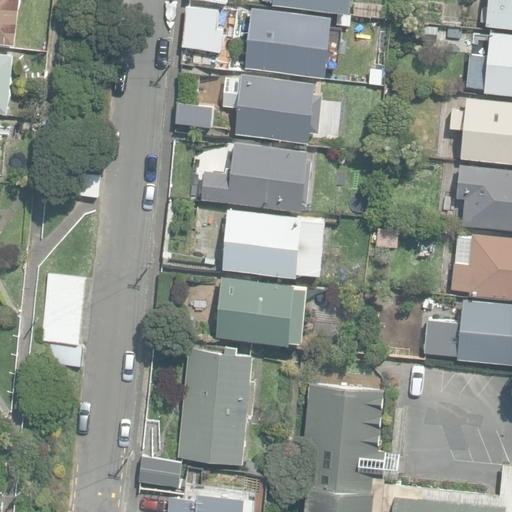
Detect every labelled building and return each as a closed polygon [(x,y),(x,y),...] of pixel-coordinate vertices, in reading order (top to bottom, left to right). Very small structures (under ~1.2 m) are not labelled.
[(0,0),(0,41),(18,43),(21,0),(0,0)] [(487,20),(511,22),(511,0),(482,0),(481,16),(488,17),(487,20)] [(182,43),(223,47),(225,25),(219,24),(221,4),(186,1),(182,43)] [(246,63),(328,72),(334,12),(253,3),(246,63)] [(421,42),(439,44),(441,26),(423,24),(421,42)] [(483,88),(511,90),(511,28),(489,27),(486,51),(469,50),(466,82),(483,84),(483,88)] [(0,110),(11,112),(17,52),(0,50),(0,110)] [(383,84),(384,68),(371,66),(370,82),(383,84)] [(237,128),(312,136),(313,126),(321,127),(325,88),(317,88),(318,76),(243,68),(242,76),(233,75),(231,99),(240,100),(237,128)] [(397,104),(398,91),(389,90),(388,103),(397,104)] [(460,154),(511,159),(511,97),(468,93),(466,107),(452,106),(450,124),(463,126),(460,154)] [(176,117),(213,120),(215,100),(177,97),(176,117)] [(204,198),(305,209),(306,201),(310,201),(314,157),(311,157),(311,147),(237,140),(236,150),(233,151),(232,161),(235,164),(235,167),(228,166),(227,171),(206,169),(204,198)] [(71,166),(102,169),(103,147),(73,144),(71,166)] [(380,194),(401,196),(405,159),(384,157),(380,194)] [(464,223),(511,228),(511,167),(462,162),(459,196),(467,197),(464,223)] [(65,191),(101,195),(104,173),(67,170),(65,191)] [(226,267),(300,273),(300,270),(324,272),(328,219),(305,217),(305,213),(231,207),(226,267)] [(379,244),(399,246),(401,228),(381,226),(379,244)] [(511,233),(471,230),(471,233),(457,232),(452,286),(470,287),(470,290),(511,294),(511,233)] [(46,337),(80,340),(86,273),(48,269),(42,336),(46,337)] [(220,335),(293,341),(294,338),(305,339),(309,286),(299,285),(299,281),(225,275),(220,335)] [(371,308),(389,310),(391,290),(372,289),(371,308)] [(459,358),(511,362),(511,303),(465,299),(462,325),(427,322),(424,351),(459,355),(459,358)] [(83,340),(80,340),(46,337),(44,358),(81,361),(83,340)] [(179,455),(245,462),(251,411),(255,411),(259,376),(254,376),(256,352),(237,351),(238,344),(227,343),(227,349),(190,346),(179,455)] [(383,511),(386,482),(386,477),(398,478),(400,451),(380,449),(386,388),(311,380),(300,486),(309,487),(306,511),(383,511)] [(143,454),(140,479),(181,484),(184,459),(143,454)] [(386,482),(383,511),(511,511),(511,463),(504,462),(500,492),(396,482),(386,482)] [(244,511),(247,491),(199,488),(198,495),(172,492),(170,511),(244,511)]
